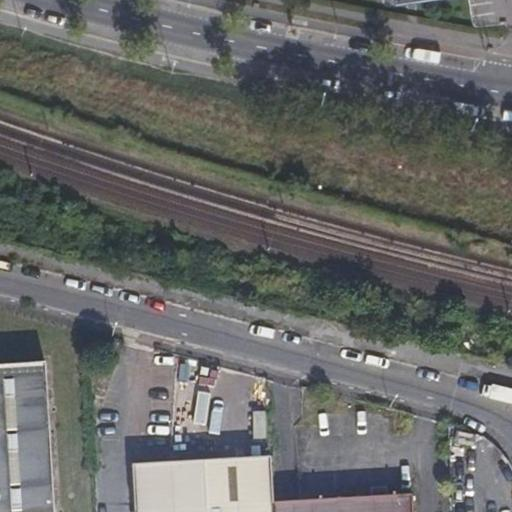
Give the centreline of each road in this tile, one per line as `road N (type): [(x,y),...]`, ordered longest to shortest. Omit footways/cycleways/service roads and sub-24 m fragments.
road 1 (unclassified): [(0,281),(511,421)]
road 2 (secondary): [(511,92),(230,44),(56,0)]
